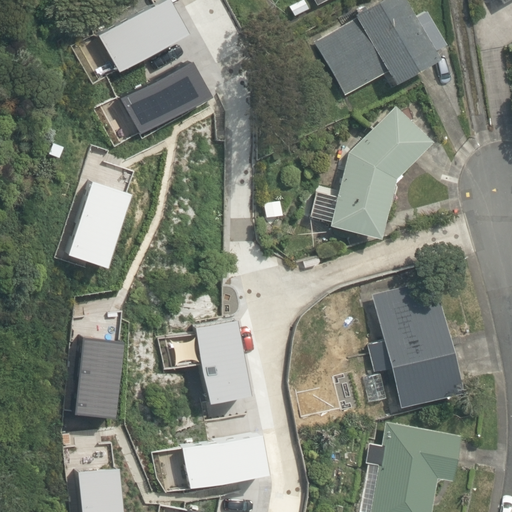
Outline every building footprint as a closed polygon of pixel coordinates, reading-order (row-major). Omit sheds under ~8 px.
[(316,0),(323,14),(350,0),(316,0)] [(407,0),(399,0),(318,47),(348,100),(391,75),(402,94),(447,68),(407,0)] [(511,0),(493,0),(499,9),(511,0)] [(441,154),(405,110),(351,153),(343,198),(316,194),(311,220),(339,224),(337,233),(392,242),(401,187),(441,154)] [(387,341),(370,345),(377,377),(394,373),(403,411),(468,397),(442,279),(377,293),(387,341)] [(383,443),(370,440),(365,465),(379,468),(370,511),(440,511),(445,485),(458,487),(468,439),(387,424),(383,443)]
